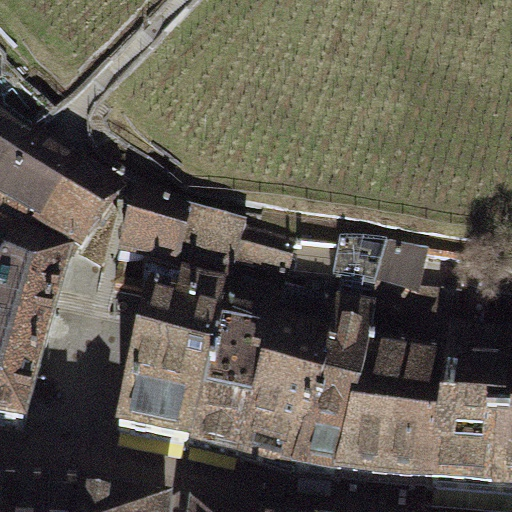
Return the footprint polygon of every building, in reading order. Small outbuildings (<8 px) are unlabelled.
[(0,434),(39,444),(131,188),(78,150),(42,126),(0,82),(0,434)] [(193,211),(141,196),(126,255),(181,267),(183,260),(181,260),(193,211)] [(245,225),(193,211),(181,260),(183,260),(235,272),(245,225)] [(225,297),(191,452),(241,464),(273,364),(288,304),(284,303),(298,239),(245,225),(235,272),(230,287),(225,297)] [(273,364),(241,464),(297,478),(315,415),(317,400),(337,317),(341,284),(336,283),(342,245),(298,239),(284,303),(288,304),(273,364)] [(342,241),(342,245),(336,283),(341,284),(337,317),(317,400),(315,415),(297,478),(298,480),(336,484),(361,401),(368,351),(376,320),(382,287),(389,244),(342,241)] [(140,360),(124,437),(156,444),(191,452),(225,297),(158,282),(140,360)] [(466,297),(382,287),(376,320),(368,351),(361,401),(336,484),(435,493),(440,459),(446,414),(459,334),(466,297)] [(511,300),(468,291),(466,297),(459,334),(446,414),(440,459),(435,493),(474,496),(511,499),(511,498),(511,300)] [(0,511),(178,511),(179,511),(20,497),(0,498),(0,511)]
